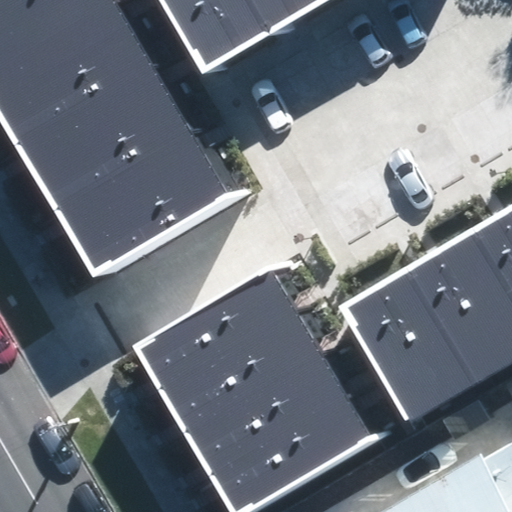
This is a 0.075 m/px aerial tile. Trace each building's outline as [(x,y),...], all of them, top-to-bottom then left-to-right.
[(254,194),(139,0),(0,0),(0,84),(113,277),(254,194)] [(346,0),(181,0),(225,72),(346,0)] [(433,123),(421,103),(443,89),(418,46),(406,53),(392,28),(381,35),(367,12),(222,97),(287,208),(433,123)] [(511,45),(502,52),(511,69),(511,45)] [(511,359),(511,210),(345,308),(408,420),(511,359)] [(259,511),(394,433),(292,261),(149,345),(248,511),(259,511)] [(511,511),(511,443),(393,511),(511,511)]
